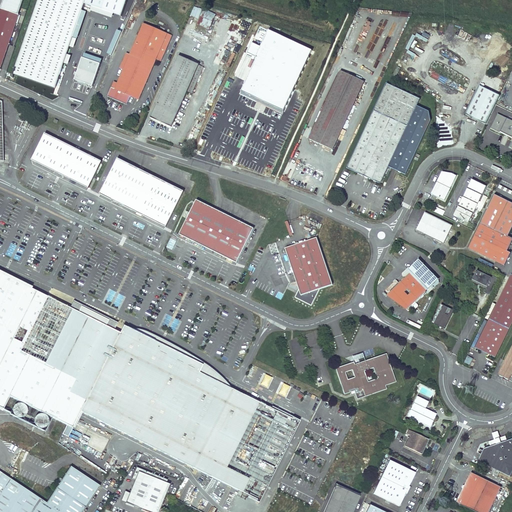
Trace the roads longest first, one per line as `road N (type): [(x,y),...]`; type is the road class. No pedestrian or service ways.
road 1 (residential): [(0,85),(381,235)]
road 2 (residential): [(6,183),(293,325),(361,305)]
road 3 (unknown): [(115,123),(141,103),(161,69),(176,32),(168,19),(151,11),(139,18),(104,91),(108,116)]
road 4 (residential): [(381,235),(423,166),(443,152),(465,152),(511,175)]
road 5 (residential): [(467,417),(446,395),(440,352),(361,305)]
road 6 (unknown): [(139,145),(144,136),(184,131),(223,38)]
road 7 (unknown): [(462,110),(427,67),(440,60),(466,71),(469,93)]
